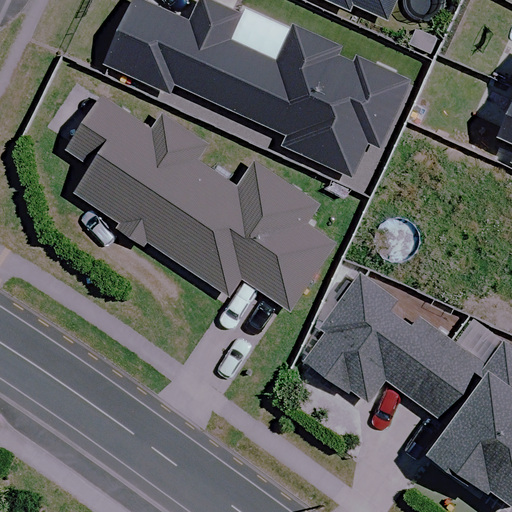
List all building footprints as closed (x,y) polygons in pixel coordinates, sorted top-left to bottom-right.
[(132,0),(103,66),(168,94),(172,86),(288,137),(283,147),(349,176),(365,141),(378,147),(407,80),(357,58),(353,67),(334,59),(338,50),(290,29),(275,62),(228,42),(239,18),(200,0),(189,25),(132,0)] [(317,0),(347,13),(350,5),(385,20),(394,0),(317,0)] [(91,166),(72,194),(226,298),(239,280),(286,311),(331,245),(301,225),(314,205),(255,165),(237,191),(196,164),(206,148),(160,117),(150,133),(99,99),(65,149),(91,166)] [(511,166),(511,101),(494,140),(511,148),(511,162),(511,165),(511,166)] [(511,511),(511,350),(502,343),(486,366),(418,318),(409,330),(386,313),(395,301),(360,277),(320,333),(324,335),(303,365),(346,396),(349,392),(367,404),(382,382),(447,428),(423,462),(494,511),(511,511)]
